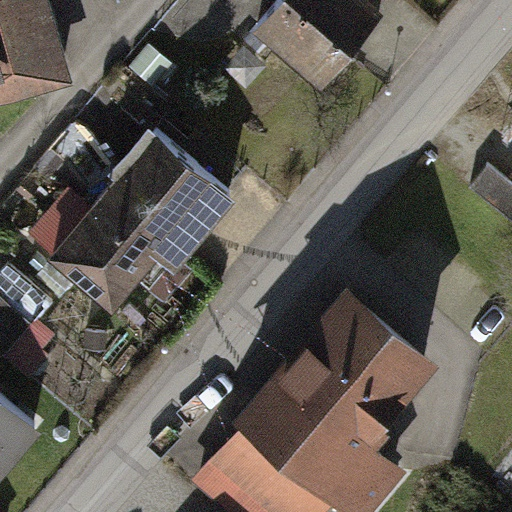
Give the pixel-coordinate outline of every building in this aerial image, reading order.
[(54,0),(0,0),(0,77),(72,58),(54,0)] [(405,6),(397,0),(291,0),(271,26),(343,83),(405,6)] [(266,184),(179,119),(73,259),(136,307),(180,248),(204,266),(266,184)] [(477,352),(383,272),(209,476),(251,511),(351,511),(361,501),(374,511),(385,511),(427,463),(401,441),(477,352)] [(0,504),(69,425),(0,365),(0,504)]
